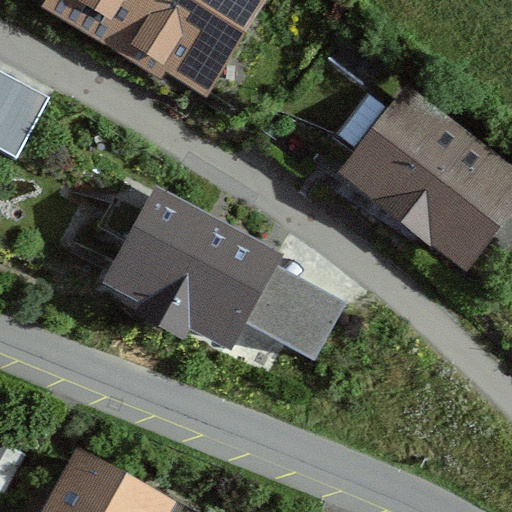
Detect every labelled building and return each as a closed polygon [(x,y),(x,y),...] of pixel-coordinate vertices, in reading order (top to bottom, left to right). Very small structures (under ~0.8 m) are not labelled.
[(49,0),(39,17),(111,61),(148,0),(49,0)] [(148,0),(111,61),(183,105),(222,43),(231,48),(260,0),(148,0)] [(317,0),(299,0),(290,13),(325,40),(341,18),(317,0)] [(396,116),(369,95),(338,136),(365,157),(353,173),(390,202),(391,212),(416,231),(427,230),(464,258),(511,196),(511,181),(408,101),(396,116)] [(270,262),(158,202),(115,281),(227,341),(239,320),(314,361),(339,314),(263,274),(270,262)] [(0,497),(25,452),(0,438),(0,497)] [(79,463),(52,511),(161,511),(163,509),(79,463)]
